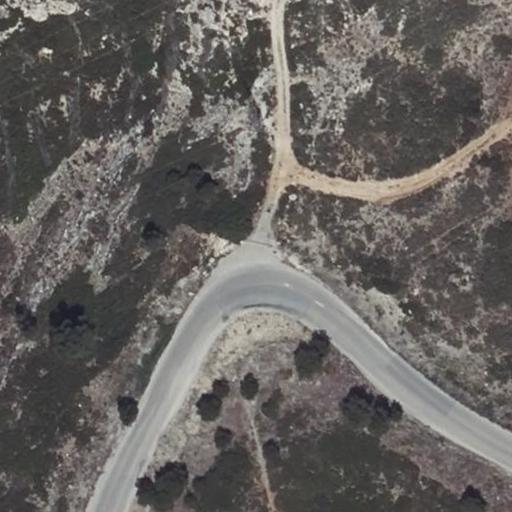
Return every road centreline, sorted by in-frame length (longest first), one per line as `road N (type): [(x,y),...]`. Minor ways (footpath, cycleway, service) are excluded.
road 1 (unclassified): [(511,454),(415,395),(319,308),(283,291),(252,292),(200,323),(106,511)]
road 2 (track): [(280,0),(286,151),(257,237),(252,292)]
road 3 (track): [(511,123),(394,188),(278,174)]
